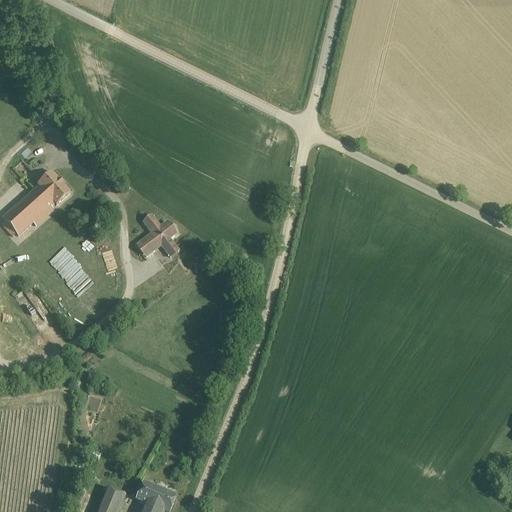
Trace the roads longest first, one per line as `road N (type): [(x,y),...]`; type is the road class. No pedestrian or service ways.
road 1 (unclassified): [(193,511),(274,291),(308,128)]
road 2 (unclassified): [(308,128),(49,0)]
road 3 (track): [(0,160),(52,112),(34,48),(0,17)]
road 4 (unclassified): [(308,128),(338,0)]
